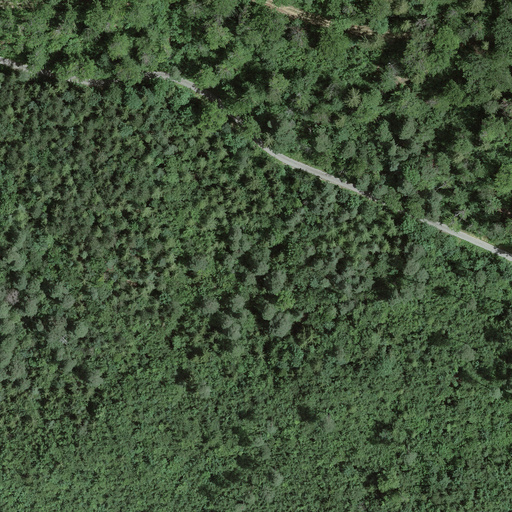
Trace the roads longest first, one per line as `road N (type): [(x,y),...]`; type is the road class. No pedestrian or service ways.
road 1 (unclassified): [(0,57),(109,83),(176,76),(275,153),(511,258)]
road 2 (track): [(511,40),(360,32),(259,0)]
